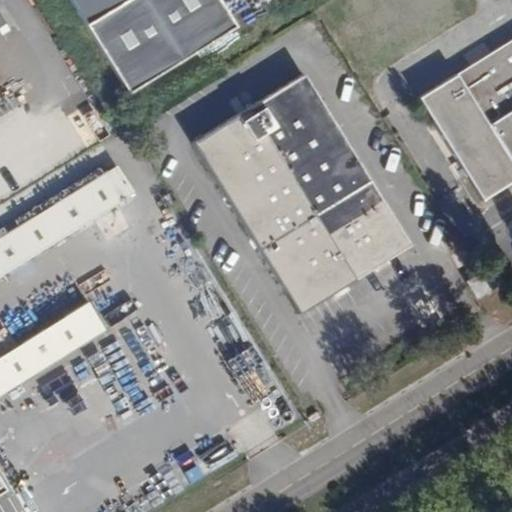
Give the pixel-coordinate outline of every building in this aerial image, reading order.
[(65,0),(80,25),(121,0),(65,0)] [(511,181),(511,39),(418,98),(481,201),(511,181)] [(409,245),(302,75),(191,143),(299,315),(409,245)] [(0,280),(132,198),(116,172),(0,243),(0,280)] [(479,273),(488,288),(501,281),(490,266),(479,273)] [(475,296),(488,288),(479,273),(466,280),(475,296)] [(0,396),(101,334),(85,308),(2,359),(0,355),(0,498),(7,495),(0,483),(0,396)]
